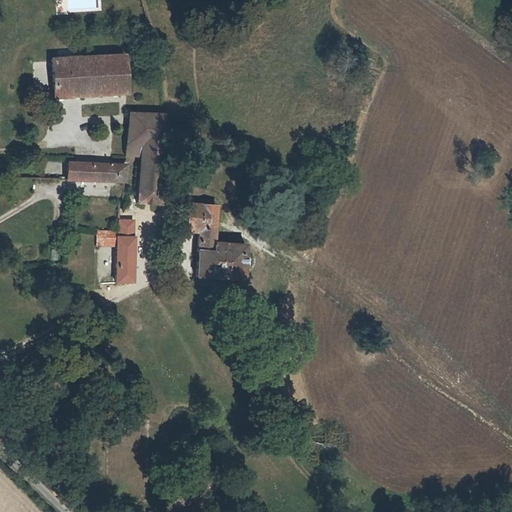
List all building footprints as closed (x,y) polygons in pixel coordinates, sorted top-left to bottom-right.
[(120,92),(116,53),(46,60),(51,95),(120,92)] [(124,111),(125,125),(164,125),(162,111),(124,111)] [(125,125),(124,140),(142,141),(140,154),(140,160),(163,162),(165,132),(164,125),(125,125)] [(142,141),(124,140),(124,153),(140,154),(142,141)] [(160,199),(163,162),(140,160),(136,197),(160,199)] [(66,182),(92,183),(93,166),(65,164),(66,182)] [(93,166),(92,183),(118,184),(119,167),(93,166)] [(181,224),(198,226),(194,272),(243,276),(246,242),(212,239),(215,203),(183,201),(181,224)] [(94,240),(114,242),(114,235),(115,229),(95,227),(94,240)] [(131,237),(114,235),(114,242),(111,279),(127,280),(131,237)]
